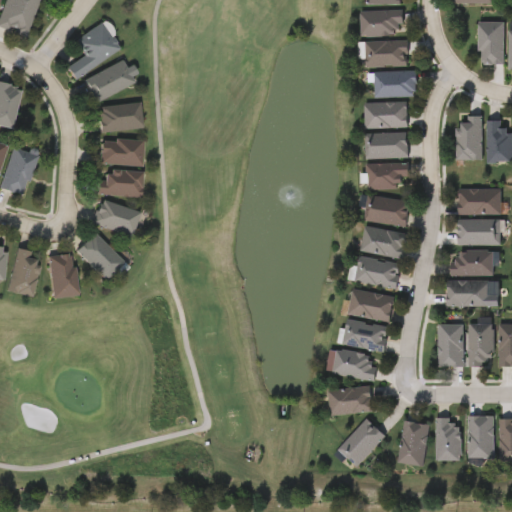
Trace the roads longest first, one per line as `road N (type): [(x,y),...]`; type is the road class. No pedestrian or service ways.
road 1 (residential): [(433,0),(452,69),(511,92),(407,394)]
road 2 (residential): [(452,69),(436,88),(429,228),(407,394)]
road 3 (residential): [(0,208),(52,224),(64,215),(66,103),(37,59)]
